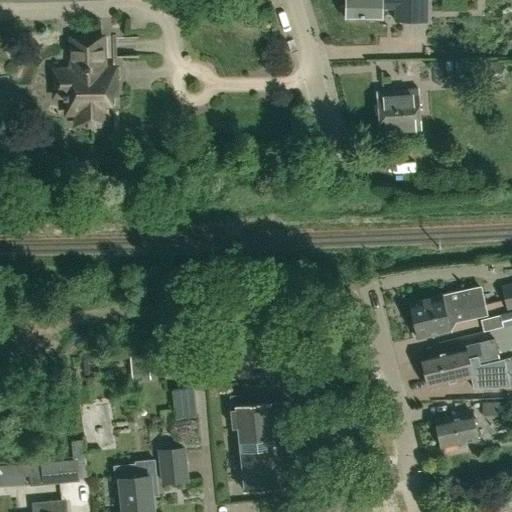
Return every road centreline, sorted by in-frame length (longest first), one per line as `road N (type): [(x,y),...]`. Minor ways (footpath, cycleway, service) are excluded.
road 1 (residential): [(335,511),(405,461),(363,278)]
road 2 (unclassified): [(342,182),(290,0)]
